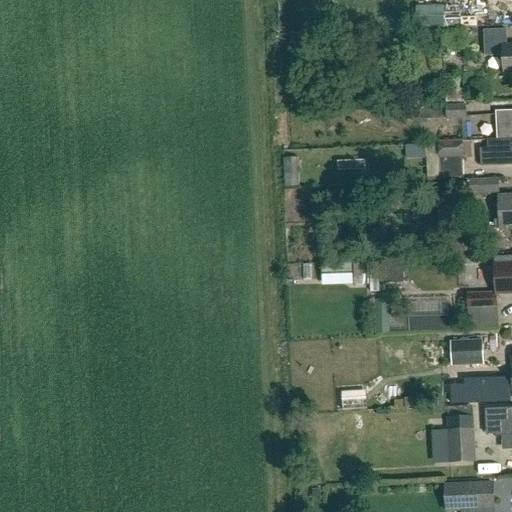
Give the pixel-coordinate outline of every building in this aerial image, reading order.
[(418,30),(449,29),(449,7),(417,8),(418,30)] [(511,46),(507,47),(506,31),(484,32),(485,57),(503,56),(504,76),(511,75),(511,46)] [(441,46),(461,46),(461,32),(440,33),(441,46)] [(409,122),(447,121),(466,119),(465,106),(409,108),(409,122)] [(511,112),(496,113),(497,140),(511,139),(511,112)] [(511,139),(497,140),(497,141),(489,141),(489,166),(511,164),(511,139)] [(463,141),(424,143),(424,157),(425,157),(438,156),(439,179),(464,178),(463,141)] [(424,143),(405,144),(406,157),(424,157),(424,143)] [(283,186),(298,186),(297,159),(283,159),(283,186)] [(470,195),(498,194),(498,180),(469,181),(470,195)] [(511,196),(498,197),(500,230),(511,229),(511,196)] [(511,257),(495,258),(496,296),(511,295),(511,257)] [(402,261),(380,263),(381,284),(404,283),(402,261)] [(322,286),(361,285),(360,264),(321,265),(322,286)] [(370,264),(370,293),(379,293),(379,264),(370,264)] [(467,309),(496,308),(496,293),(466,294),(467,309)] [(375,334),(389,334),(388,300),(374,301),(375,334)] [(409,333),(449,332),(449,316),(408,317),(409,333)] [(450,367),(483,365),(482,340),(449,342),(450,367)] [(511,357),(511,358),(511,370),(511,378),(497,380),(498,393),(511,392),(511,357)] [(341,412),(367,410),(366,392),(340,393),(341,412)] [(511,409),(486,410),(487,435),(511,433),(511,409)] [(448,464),(475,463),(473,416),(446,418),(448,464)] [(446,510),(478,508),(477,499),(493,498),(492,485),(444,487),(446,510)]
